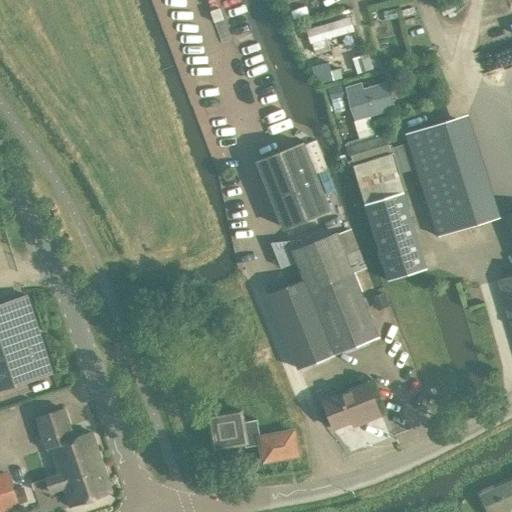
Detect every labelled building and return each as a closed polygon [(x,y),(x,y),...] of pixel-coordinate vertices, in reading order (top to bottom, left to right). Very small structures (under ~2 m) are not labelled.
[(305,6),(290,11),(293,19),(308,15),(305,6)] [(367,53),(352,58),(358,74),(373,69),(367,53)] [(340,85),(327,88),(330,100),(331,100),(341,97),(343,97),(340,85)] [(437,237),(485,223),(454,120),(405,134),(437,237)] [(257,162),(279,218),(284,229),(328,211),(301,145),(257,162)] [(387,281),(425,269),(390,155),(352,167),(387,281)] [(511,331),(511,214),(506,216),(511,233),(511,277),(497,281),(511,331)] [(296,262),(303,281),(268,295),(298,369),(334,355),(333,352),(378,335),(337,234),(302,248),(299,240),(270,244),(280,268),(296,262)] [(383,294),(373,298),(377,310),(388,306),(383,294)] [(0,389),(52,373),(28,295),(0,303),(0,389)] [(323,402),(329,417),(334,429),(360,418),(363,423),(378,417),(367,384),(323,402)] [(111,491),(103,467),(91,432),(73,438),(66,417),(63,409),(39,417),(36,418),(47,448),(49,447),(59,474),(46,479),(50,491),(63,487),(70,506),(111,491)] [(209,416),(209,417),(214,447),(244,442),(245,447),(261,444),(264,461),(297,454),(293,431),(260,437),(257,419),(242,422),(240,410),(209,416)] [(0,510),(16,505),(12,491),(6,474),(0,475),(0,510)] [(511,480),(479,494),(487,511),(502,511),(511,508),(511,480)] [(23,487),(12,491),(16,505),(28,501),(23,487)]
